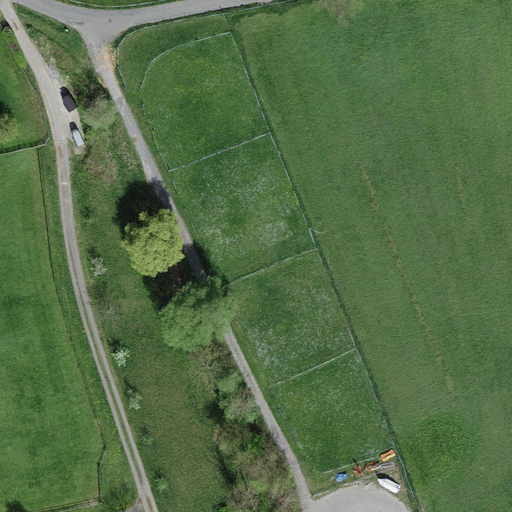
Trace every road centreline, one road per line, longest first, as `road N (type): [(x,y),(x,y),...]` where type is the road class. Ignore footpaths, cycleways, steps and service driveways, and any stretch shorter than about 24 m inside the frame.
road 1 (track): [(151,511),(75,270),(52,99),(1,0)]
road 2 (residential): [(31,0),(109,18),(227,0)]
